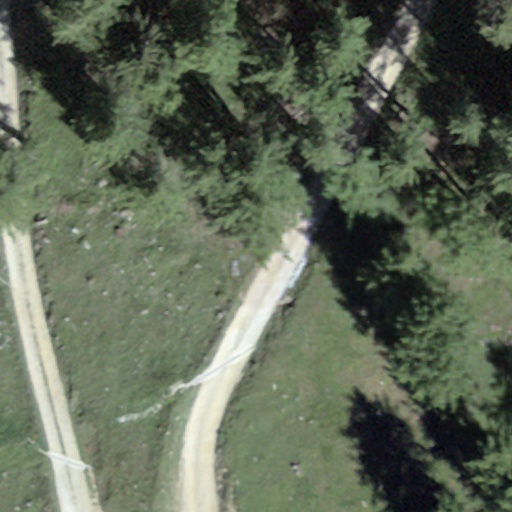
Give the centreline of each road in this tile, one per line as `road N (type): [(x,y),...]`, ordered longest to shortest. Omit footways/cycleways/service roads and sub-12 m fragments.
road 1 (track): [(202,511),(205,425),(419,0)]
road 2 (track): [(2,0),(7,184),(78,511)]
